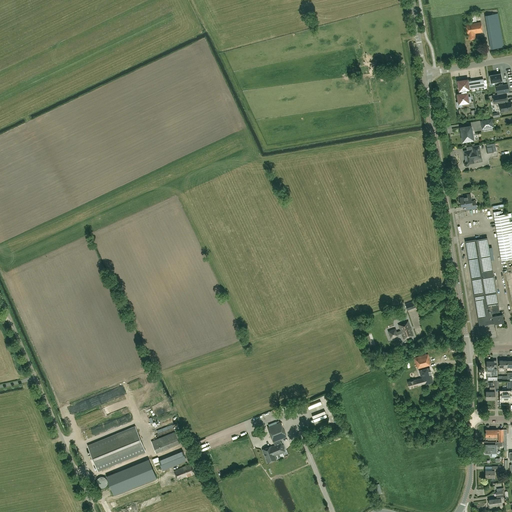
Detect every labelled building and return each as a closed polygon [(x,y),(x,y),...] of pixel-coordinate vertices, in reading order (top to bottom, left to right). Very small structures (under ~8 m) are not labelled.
[(504,47),(498,14),(485,16),(490,49),(504,47)] [(481,22),(466,24),(468,34),(469,39),(476,38),(475,33),(482,32),(481,22)] [(490,81),(491,80),(491,82),(502,81),(501,74),(490,76),(489,77),(490,81)] [(484,87),(483,79),(467,81),(467,80),(458,81),(460,91),(460,90),(461,90),(462,94),(458,95),(459,102),(456,102),(457,106),(461,106),(461,103),(470,102),(470,98),(468,98),(466,89),(468,89),(484,87)] [(508,84),(496,86),(497,94),(509,92),(508,84)] [(502,102),(506,101),(508,101),(506,93),(493,96),(494,103),(502,102)] [(506,101),(502,102),(502,103),(499,104),(500,112),(511,109),(511,107),(511,108),(511,107),(511,104),(511,102),(506,103),(506,101)] [(493,127),(492,119),(480,121),(482,129),(493,127)] [(472,125),(460,127),(462,143),(474,141),(472,125)] [(495,143),(486,145),(488,153),(493,152),(496,151),(495,143)] [(466,162),(465,163),(465,165),(466,166),(468,165),(469,164),(468,163),(473,162),(472,158),(480,157),(478,146),(473,147),(474,150),(465,152),(466,162)] [(466,197),(460,198),(462,206),(466,205),(467,209),(477,208),(475,201),(471,201),(470,194),(466,195),(466,197)] [(511,212),(494,216),(501,261),(511,258),(511,212)] [(472,278),(493,275),(487,238),(466,241),(472,278)] [(493,275),(472,278),(480,325),(494,323),(494,324),(504,322),(502,314),(493,316),(493,313),(499,312),(498,312),(499,312),(493,275)] [(405,304),(407,310),(416,307),(414,301),(405,304)] [(398,324),(400,330),(397,332),(396,328),(388,331),(391,338),(398,336),(398,334),(401,333),(403,339),(414,335),(408,321),(398,324)] [(373,346),(369,335),(363,337),(367,349),(373,346)] [(430,363),(428,354),(414,358),(416,367),(417,366),(418,368),(430,365),(430,363)] [(494,360),(487,360),(487,369),(487,370),(487,371),(488,372),(491,372),(491,376),(487,376),(487,380),(497,380),(497,368),(494,368),(494,360)] [(419,370),(421,378),(410,381),(411,387),(424,384),(424,385),(433,382),(430,368),(419,370)] [(507,382),(507,389),(502,389),(502,392),(502,399),(510,399),(510,392),(511,392),(511,380),(510,380),(510,382),(507,382)] [(490,391),(486,391),(486,399),(495,399),(495,391),(495,387),(490,387),(490,391)] [(319,418),(324,416),(324,415),(328,413),(322,397),(313,401),(319,418)] [(74,418),(76,424),(107,413),(105,407),(74,418)] [(281,422),(268,427),(273,442),(280,439),(286,436),(281,422)] [(145,451),(136,426),(88,446),(98,470),(145,451)] [(498,441),(503,441),(503,429),(486,429),(486,437),(497,437),(497,432),(498,432),(498,441)] [(180,435),(177,438),(175,432),(152,441),(156,452),(179,443),(184,444),(187,440),(186,435),(185,435),(185,433),(181,435),(180,435)] [(275,445),(271,447),(271,446),(263,449),(268,463),(276,459),(275,455),(285,451),(284,449),(285,448),(283,445),(282,445),(281,443),(280,439),(273,442),(275,445)] [(503,442),(495,442),(495,445),(485,445),(485,453),(497,453),(497,446),(503,446),(503,442)] [(182,451),(159,460),(163,469),(186,460),(182,451)] [(149,458),(106,476),(114,495),(157,478),(149,458)] [(191,464),(174,470),(178,480),(194,473),(191,464)] [(493,470),(486,470),(486,477),(494,477),(494,470),(501,470),(501,466),(493,466),(493,470)] [(97,479),(97,482),(97,483),(97,484),(97,485),(98,486),(100,487),(103,488),(104,488),(105,487),(107,486),(107,484),(108,482),(108,480),(107,478),(105,477),(103,476),(101,476),(100,477),(98,478),(97,479)] [(379,483),(373,485),(375,495),(382,493),(379,483)] [(169,493),(169,492),(173,491),(171,487),(161,490),(163,495),(169,493)] [(166,501),(179,495),(176,490),(163,496),(166,501)] [(501,498),(503,498),(502,491),(496,492),(497,498),(489,500),(490,506),(502,504),(501,498)]
